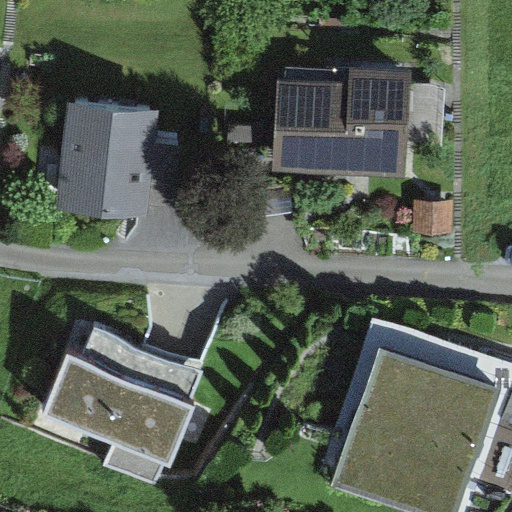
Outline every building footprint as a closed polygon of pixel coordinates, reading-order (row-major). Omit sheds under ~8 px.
[(404,179),(409,68),(350,66),(350,83),(278,80),(274,173),(404,179)] [(137,219),(149,109),(74,101),(62,211),(137,219)] [(451,233),(451,202),(417,202),(417,233),(451,233)] [(167,358),(95,331),(83,363),(69,358),(46,417),(114,444),(105,467),(157,487),(201,371),(167,358)] [(407,511),(458,511),(498,392),(377,352),(332,487),(407,511)]
